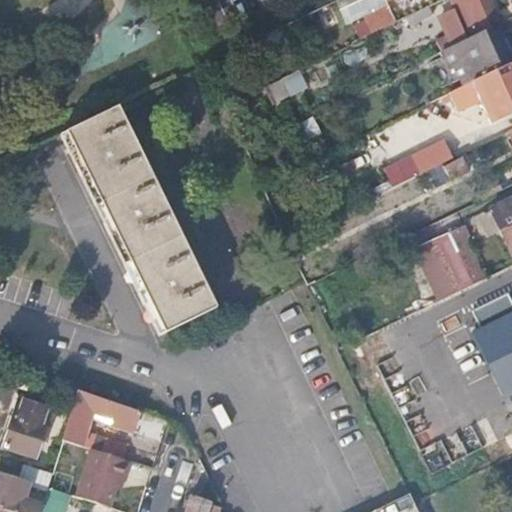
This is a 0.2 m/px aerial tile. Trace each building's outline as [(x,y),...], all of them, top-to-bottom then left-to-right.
[(406,0),(389,0),(388,1),(390,6),(398,21),(402,19),(413,14),(406,0)] [(452,0),(458,11),(452,14),(458,26),(464,23),(471,37),(495,25),(500,23),(489,0),(452,0)] [(439,10),(436,3),(417,12),(421,19),(439,10)] [(367,17),(375,32),(393,23),(398,21),(390,6),(367,17)] [(402,19),(398,21),(393,23),(397,31),(406,26),(402,19)] [(464,23),(458,26),(453,37),(457,44),(471,37),(464,23)] [(460,67),(468,82),(473,80),(506,64),(496,46),(504,42),(495,25),(471,37),(457,44),(445,50),(444,51),(454,70),(460,67)] [(453,37),(441,43),(445,50),(457,44),(453,37)] [(435,46),(438,53),(444,51),(445,50),(441,43),(435,46)] [(473,80),(480,95),(486,107),(483,108),(490,123),(493,121),(493,122),(511,112),(511,60),(506,64),(473,80)] [(266,86),(275,104),(310,86),(301,68),(266,86)] [(468,82),(450,91),(458,106),(480,95),(473,80),(468,82)] [(64,133),(165,333),(216,307),(116,108),(64,133)] [(64,133),(58,136),(159,336),(165,333),(64,133)] [(410,157),(418,175),(450,159),(441,141),(410,157)] [(463,157),(445,166),(452,179),(469,170),(463,157)] [(293,182),(276,193),(294,224),(311,213),(293,182)] [(507,250),(511,247),(511,199),(489,210),(491,215),(497,226),(507,250)] [(491,229),(497,226),(491,215),(486,217),(491,229)] [(460,229),(464,238),(469,236),(465,227),(460,229)] [(464,238),(460,229),(432,241),(431,242),(454,295),(483,281),(464,238)] [(464,311),(511,410),(511,293),(510,289),(464,311)] [(135,431),(141,411),(79,392),(64,441),(78,445),(83,447),(93,413),(114,419),(113,424),(135,431)] [(21,398),(5,446),(38,456),(54,407),(21,398)] [(88,431),(83,447),(93,450),(109,455),(114,439),(88,431)] [(109,455),(124,460),(129,444),(114,439),(109,455)] [(74,461),(78,445),(64,441),(59,457),(74,461)] [(124,482),(130,462),(124,460),(109,455),(93,450),(78,498),(110,508),(120,480),(124,482)] [(49,489),(53,474),(24,464),(19,481),(0,475),(0,509),(8,511),(19,511),(21,510),(29,485),(48,490),(49,489)] [(67,511),(72,496),(49,489),(48,490),(41,511),(67,511)] [(419,511),(415,503),(409,492),(369,511),(419,511)] [(217,511),(218,508),(209,505),(210,502),(190,497),(188,503),(187,509),(185,511),(217,511)]
